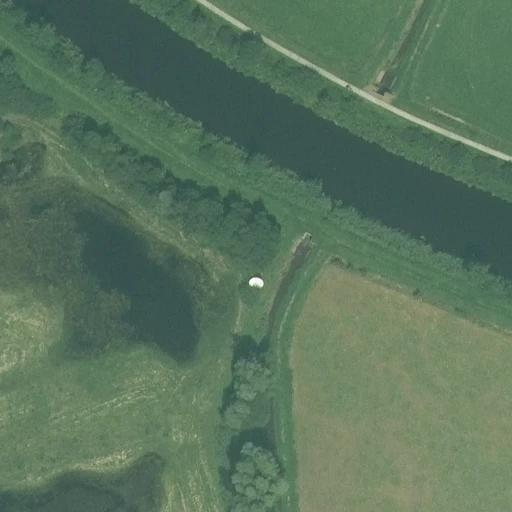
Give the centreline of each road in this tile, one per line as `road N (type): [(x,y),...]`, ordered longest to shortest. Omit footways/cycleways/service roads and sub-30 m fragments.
road 1 (track): [(0,42),(204,180),(331,238),(511,301)]
road 2 (track): [(227,511),(210,425),(296,222)]
